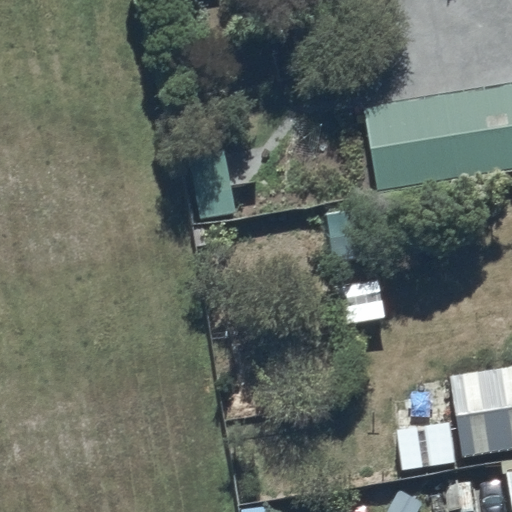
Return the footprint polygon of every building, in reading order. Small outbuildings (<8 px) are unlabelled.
[(511,89),(362,114),(375,199),(511,177),(511,89)] [(187,164),(199,224),(233,217),(221,157),(187,164)] [(511,374),(450,382),(459,463),(511,456),(511,374)] [(449,433),(396,438),(400,478),(453,472),(449,433)] [(266,454),(271,499),(322,493),(317,449),(266,454)]
